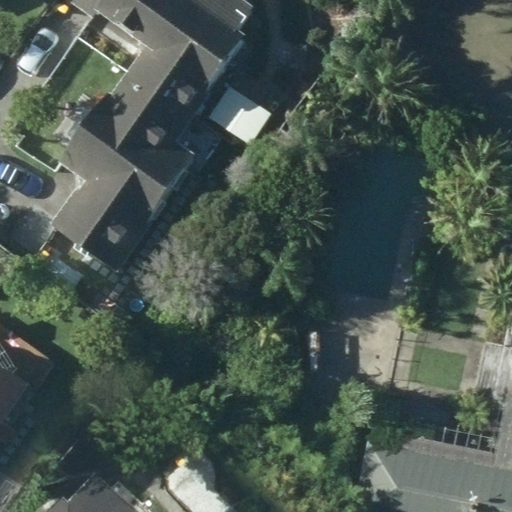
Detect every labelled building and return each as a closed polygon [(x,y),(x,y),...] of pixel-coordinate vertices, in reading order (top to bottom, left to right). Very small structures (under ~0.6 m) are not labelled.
[(93,0),(139,32),(117,62),(213,129),(297,12),(279,0),(93,0)] [(107,276),(213,129),(117,62),(52,153),(80,173),(40,229),(107,276)] [(0,425),(27,389),(0,368),(0,425)] [(511,511),(511,481),(370,453),(358,511),(511,511)] [(0,511),(3,511),(23,486),(0,468),(0,511)] [(128,511),(84,468),(40,511),(128,511)]
